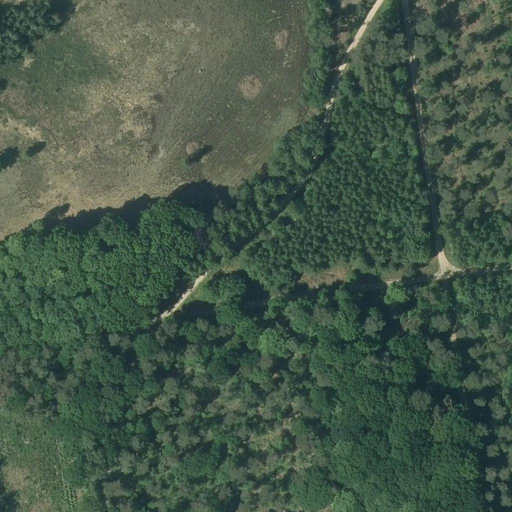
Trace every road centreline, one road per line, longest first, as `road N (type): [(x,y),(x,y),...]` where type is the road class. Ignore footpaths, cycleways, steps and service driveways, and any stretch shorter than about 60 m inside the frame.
road 1 (track): [(379,0),(349,45),(314,162),(277,209),(159,320)]
road 2 (track): [(159,320),(442,277)]
road 3 (track): [(405,0),(442,277)]
road 4 (track): [(442,277),(477,511)]
road 5 (track): [(159,320),(127,369),(105,449),(109,511)]
road 6 (track): [(159,320),(0,346)]
